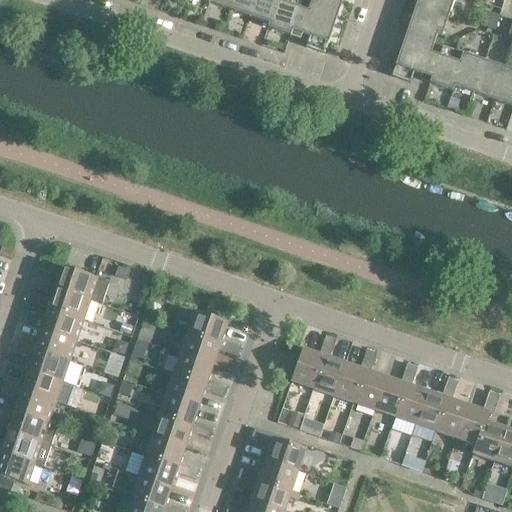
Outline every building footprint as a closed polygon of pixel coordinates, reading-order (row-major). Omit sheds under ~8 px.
[(232,0),(209,0),(209,4),(229,11),(232,0)] [(255,0),(232,0),(229,11),(250,18),(255,0)] [(279,0),(255,0),(250,18),(269,24),(271,25),(279,2),(279,0)] [(337,0),(311,0),(308,12),(299,9),(286,4),(279,2),(271,25),(269,24),(267,29),(290,36),(292,31),(309,37),(318,40),(328,43),(342,1),(337,0)] [(302,0),(287,0),(286,4),(299,9),(302,0)] [(453,0),(417,0),(417,4),(449,15),(453,0)] [(449,15),(417,4),(410,24),(437,34),(437,35),(441,37),(449,15)] [(485,12),(482,19),(497,24),(499,16),(485,12)] [(497,24),(482,19),(480,26),(494,31),(497,24)] [(437,34),(410,24),(395,67),(404,69),(414,73),(431,79),(429,84),(452,92),(454,87),(452,87),(460,64),(452,61),(439,56),(430,53),(437,35),(437,34)] [(318,40),(309,37),(306,48),(314,51),(318,40)] [(328,43),(318,40),(314,51),(324,54),(328,43)] [(442,47),(439,56),(452,61),(455,52),(442,47)] [(463,55),(455,52),(452,61),(460,64),(463,55)] [(484,62),(463,55),(460,64),(452,87),(454,87),(473,94),(484,62)] [(504,69),(484,62),(473,94),(493,101),(504,69)] [(404,69),(395,67),(391,77),(400,80),(404,69)] [(414,73),(404,69),(400,80),(410,84),(414,73)] [(511,71),(504,69),(493,101),(511,107),(511,71)] [(1,248),(0,251),(0,256),(10,260),(13,251),(1,248)] [(37,269),(61,278),(57,290),(90,301),(101,305),(108,284),(51,264),(39,261),(37,269)] [(117,268),(114,278),(125,282),(129,272),(117,268)] [(53,302),(43,299),(40,307),(50,310),(83,322),(90,301),(57,290),(53,302)] [(32,295),(29,303),(40,307),(43,299),(32,295)] [(40,307),(29,303),(26,312),(37,316),(40,307)] [(83,322),(50,310),(43,331),(76,342),(83,322)] [(147,313),(145,320),(152,322),(155,316),(147,313)] [(194,313),(186,335),(219,346),(221,341),(227,325),(194,313)] [(123,326),(120,334),(130,337),(132,329),(123,326)] [(76,342),(43,331),(36,351),(69,363),(76,342)] [(219,346),(186,335),(179,355),(212,366),(218,351),(227,354),(231,344),(221,341),(219,346)] [(21,337),(18,345),(29,349),(32,341),(21,337)] [(325,337),(322,346),(332,350),(335,341),(325,337)] [(112,345),(109,353),(123,357),(126,346),(117,343),(112,345)] [(240,347),(231,344),(227,354),(237,357),(240,347)] [(29,349),(18,345),(15,354),(27,358),(29,349)] [(332,350),(322,346),(319,356),(324,358),(313,391),(333,398),(344,365),(329,359),(332,350)] [(324,358),(319,356),(302,350),(291,383),(313,391),(324,358)] [(69,363),(36,351),(29,372),(62,383),(69,363)] [(366,351),(363,360),(373,364),(376,355),(366,351)] [(109,354),(102,373),(117,378),(123,359),(109,354)] [(212,366),(179,355),(173,376),(205,387),(207,382),(212,366)] [(373,364),(363,360),(360,370),(365,372),(353,405),(374,412),(385,379),(370,373),(373,364)] [(365,372),(360,370),(344,365),(333,398),(353,405),(365,372)] [(407,365),(404,374),(414,378),(417,368),(407,365)] [(62,383),(29,372),(22,392),(55,403),(62,383)] [(414,378),(404,374),(400,384),(406,386),(394,419),(415,426),(426,393),(411,387),(414,378)] [(205,387),(173,376),(166,396),(198,407),(204,392),(213,395),(217,385),(207,382),(205,387)] [(7,378),(4,386),(16,390),(18,381),(7,378)] [(406,386),(400,384),(385,379),(374,412),(394,419),(406,386)] [(448,379),(445,388),(455,392),(458,382),(448,379)] [(122,383),(119,394),(128,398),(132,386),(122,383)] [(98,386),(96,394),(109,398),(112,387),(103,384),(98,386)] [(226,388),(217,385),(213,395),(223,398),(226,388)] [(16,390),(4,386),(1,395),(13,398),(16,390)] [(455,392),(445,388),(441,398),(446,400),(435,433),(456,440),(467,407),(452,401),(455,392)] [(55,403),(22,392),(15,413),(48,424),(55,403)] [(446,400),(441,398),(426,393),(415,426),(435,433),(446,400)] [(489,393),(485,402),(496,406),(499,396),(489,393)] [(198,407),(166,396),(159,416),(191,428),(193,423),(198,407)] [(496,406),(485,402),(482,412),(488,414),(492,416),(496,406)] [(116,404),(112,416),(135,424),(140,412),(116,404)] [(488,414),(482,412),(467,407),(456,440),(476,446),(476,447),(485,423),(488,414)] [(56,426),(48,424),(15,413),(8,433),(49,447),(56,426)] [(291,413),(287,426),(298,430),(303,417),(291,413)] [(191,428),(159,416),(152,437),(184,448),(190,433),(199,436),(203,426),(193,423),(191,428)] [(476,447),(476,446),(473,455),(494,463),(505,430),(485,423),(476,447)] [(212,429),(203,426),(199,436),(209,439),(212,429)] [(264,433),(254,429),(251,440),(261,443),(264,433)] [(511,432),(505,430),(494,463),(511,468),(511,432)] [(49,447),(8,433),(1,453),(34,465),(42,467),(49,447)] [(330,433),(327,441),(338,444),(341,436),(330,433)] [(81,436),(76,453),(88,458),(94,441),(81,436)] [(184,448),(152,437),(145,457),(178,469),(179,464),(184,448)] [(272,440),(265,461),(297,473),(305,451),(272,440)] [(102,443),(100,451),(106,453),(108,445),(102,443)] [(34,465),(1,453),(0,456),(0,489),(10,493),(14,482),(27,486),(34,465)] [(178,469),(145,457),(138,478),(171,489),(176,474),(185,477),(189,467),(179,464),(178,469)] [(297,473),(265,461),(259,477),(250,474),(246,484),(256,487),(258,482),(290,493),(297,473)] [(198,470),(189,467),(185,477),(195,480),(198,470)] [(237,480),(246,484),(250,474),(240,470),(237,480)] [(171,489),(138,478),(131,498),(164,509),(165,504),(171,489)] [(283,511),(290,493),(258,482),(256,487),(251,502),(279,511),(283,511)] [(164,509),(131,498),(125,511),(119,511),(116,511),(115,511),(173,511),(175,508),(165,504),(164,509)] [(279,511),(251,502),(247,511),(279,511)]
